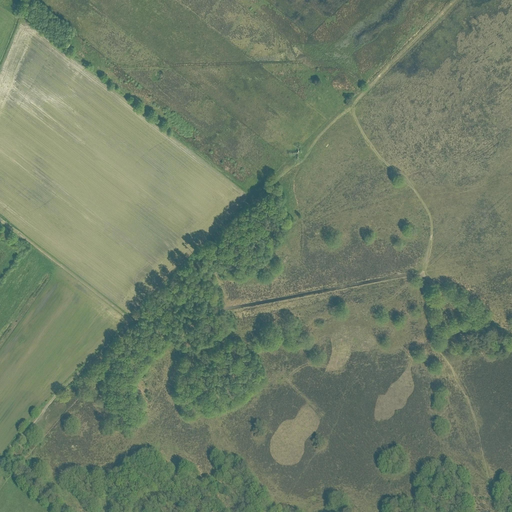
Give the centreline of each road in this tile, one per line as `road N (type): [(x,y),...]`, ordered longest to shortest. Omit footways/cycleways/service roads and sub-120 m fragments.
road 1 (track): [(455,0),(131,321)]
road 2 (track): [(511,335),(413,274),(131,321)]
road 3 (track): [(353,101),(367,136),(403,171),(430,215),(422,276)]
road 4 (track): [(131,321),(0,462)]
road 5 (track): [(131,321),(0,221)]
